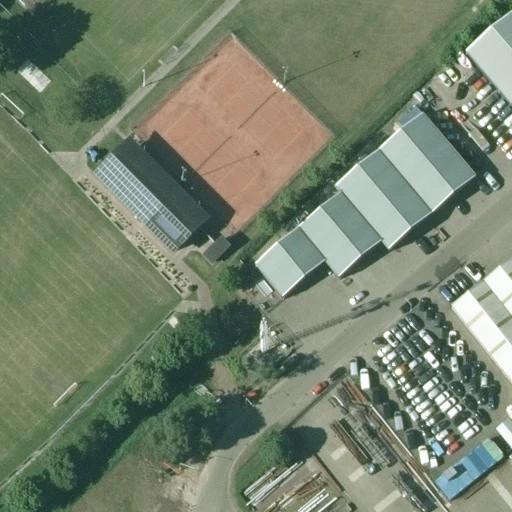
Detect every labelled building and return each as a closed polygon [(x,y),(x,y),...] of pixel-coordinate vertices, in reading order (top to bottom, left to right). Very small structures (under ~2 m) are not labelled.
[(511,15),(465,55),(511,110),(511,15)] [(340,197),(255,268),(282,301),(325,265),(338,281),(381,245),(388,253),(474,181),(421,118),(335,190),(340,197)] [(103,181),(174,253),(202,224),(132,153),(103,181)] [(229,249),(221,240),(206,254),(215,263),(229,249)] [(511,385),(511,261),(451,310),(511,385)] [(456,442),(462,452),(482,439),(476,429),(456,442)] [(160,511),(161,511),(176,499),(160,481),(145,494),(160,511)]
